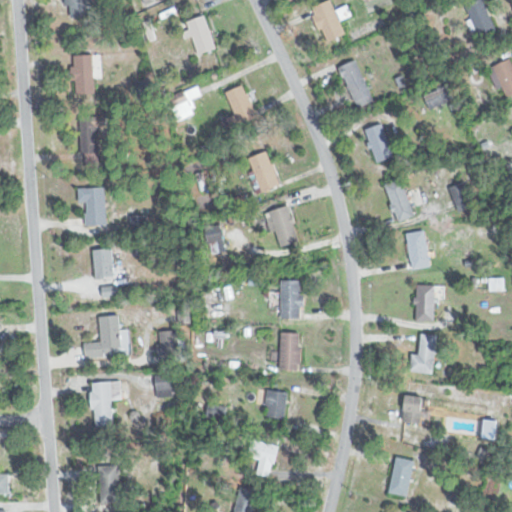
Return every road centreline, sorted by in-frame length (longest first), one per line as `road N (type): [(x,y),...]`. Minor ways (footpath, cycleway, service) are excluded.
road 1 (residential): [(253,0),(310,123),(346,249),(352,376),(325,511)]
road 2 (residential): [(14,0),(51,511)]
